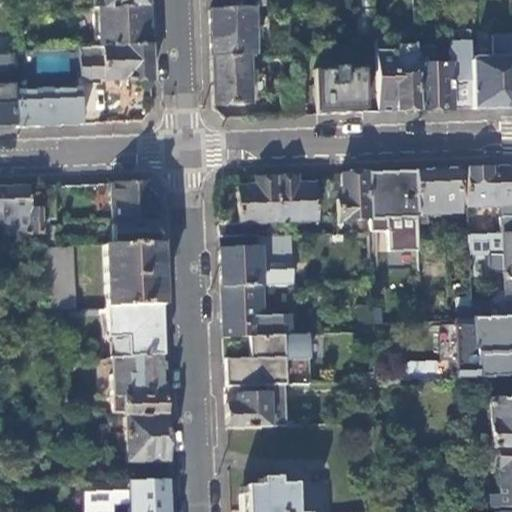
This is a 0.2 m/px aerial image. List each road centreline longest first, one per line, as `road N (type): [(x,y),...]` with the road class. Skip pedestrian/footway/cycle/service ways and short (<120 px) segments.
road 1 (residential): [(202,511),(185,152)]
road 2 (residential): [(511,138),(185,152)]
road 3 (residential): [(185,152),(0,160)]
road 4 (residential): [(185,152),(179,0)]
